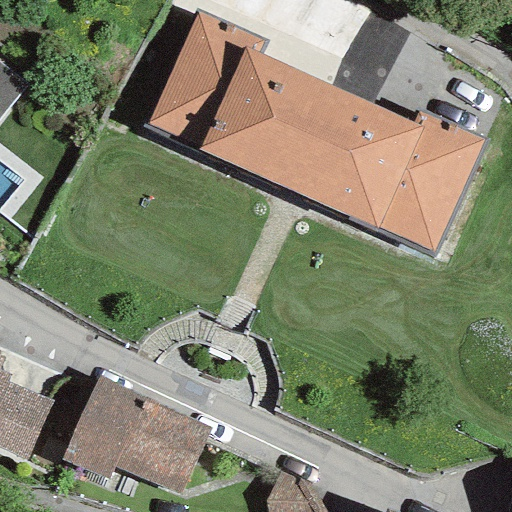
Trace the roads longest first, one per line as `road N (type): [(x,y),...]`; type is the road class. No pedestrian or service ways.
road 1 (residential): [(0,301),(393,502)]
road 2 (residential): [(393,502),(511,461)]
